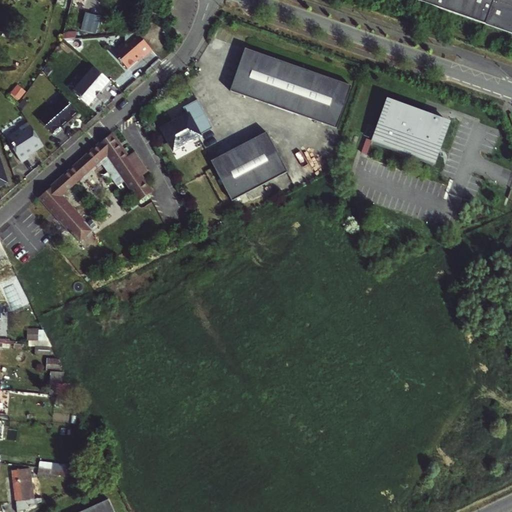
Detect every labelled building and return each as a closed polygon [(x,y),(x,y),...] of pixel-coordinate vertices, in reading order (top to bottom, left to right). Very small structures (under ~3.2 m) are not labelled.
[(511,0),(411,0),(511,35),(511,0)] [(85,14),(80,32),(89,35),(90,31),(98,33),(101,19),(94,17),(95,16),(85,14)] [(139,35),(116,55),(130,70),(144,58),(146,59),(154,52),(139,35)] [(352,86),(245,49),(231,92),(337,129),(352,86)] [(91,108),(103,94),(105,95),(114,84),(94,67),(83,80),(86,82),(75,94),(91,108)] [(18,86),(13,92),(21,98),(26,91),(18,86)] [(65,133),(62,129),(79,113),(65,98),(41,120),(58,139),(65,133)] [(213,129),(198,100),(184,108),(187,115),(164,128),(176,149),(213,129)] [(448,123),(388,101),(373,142),(434,163),(448,123)] [(16,148),(14,150),(22,163),(30,158),(28,156),(44,146),(30,124),(20,129),(21,131),(10,138),(14,144),(13,145),(14,147),(15,146),(16,148)] [(267,133),(211,163),(233,202),(288,173),(267,133)] [(140,201),(152,193),(141,177),(148,172),(134,153),(127,157),(111,134),(110,135),(101,143),(81,161),(90,171),(108,155),(140,201)] [(81,161),(75,167),(83,177),(90,171),(81,161)] [(83,177),(75,167),(64,176),(72,186),(83,177)] [(72,186),(64,176),(58,182),(66,192),(72,186)] [(40,198),(80,243),(93,234),(60,197),(66,192),(58,182),(40,198)] [(0,272),(13,266),(0,239),(0,272)] [(45,345),(45,328),(29,328),(29,345),(45,345)] [(64,370),(64,357),(48,357),(48,370),(64,370)] [(53,386),(66,386),(66,371),(53,371),(53,386)] [(40,476),(67,476),(67,462),(41,462),(40,476)] [(14,471),(17,511),(21,511),(42,503),(41,499),(34,500),(31,469),(14,471)] [(82,511),(115,511),(110,500),(82,511)]
